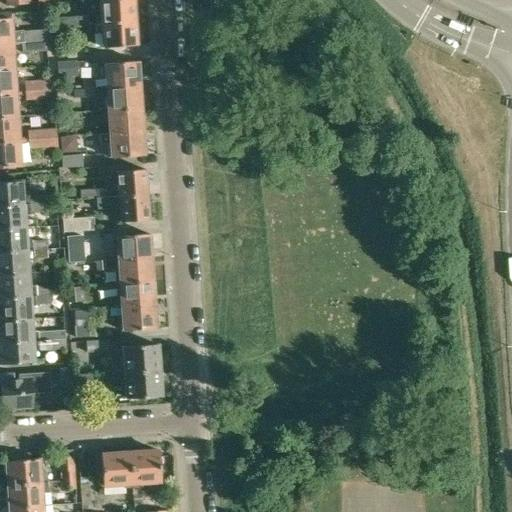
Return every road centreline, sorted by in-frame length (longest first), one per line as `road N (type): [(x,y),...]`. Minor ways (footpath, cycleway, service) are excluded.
road 1 (residential): [(188,423),(161,0)]
road 2 (residential): [(188,423),(0,435)]
road 3 (residential): [(398,0),(450,33),(511,54)]
